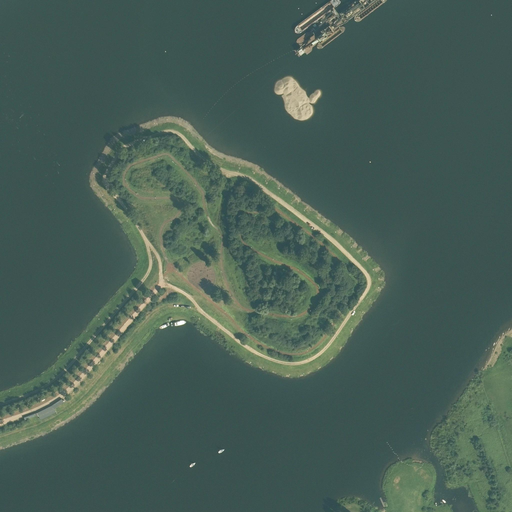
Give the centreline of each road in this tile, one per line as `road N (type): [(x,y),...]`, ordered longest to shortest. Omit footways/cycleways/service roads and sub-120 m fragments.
road 1 (track): [(161,283),(156,253),(104,178),(129,144),(176,133),(316,226),(368,283),(319,353),(295,363),(249,348),(178,288)]
road 2 (track): [(0,404),(32,394),(70,365),(147,273),(143,237)]
road 3 (track): [(161,283),(63,393),(0,422)]
